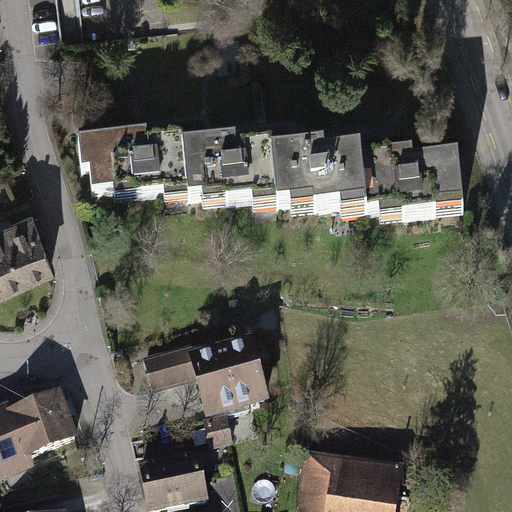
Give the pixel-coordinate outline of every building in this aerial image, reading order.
[(135,202),(186,197),(181,149),(181,139),(144,143),(144,138),(74,144),(77,176),(89,175),(91,196),(134,192),(135,202)] [(225,207),(276,203),(272,155),(271,147),(235,150),(234,144),(181,149),(186,197),(186,203),(225,200),(225,207)] [(312,214),(363,209),(359,165),(358,154),(323,157),(322,151),(272,155),(276,203),(277,210),(312,207),(312,214)] [(412,161),(359,165),(363,209),(364,219),(399,216),(399,221),(436,218),(435,212),(462,210),(457,162),(412,166),(412,161)] [(28,218),(0,230),(0,289),(51,266),(28,218)] [(246,339),(188,355),(195,381),(205,416),(263,400),(246,339)] [(153,393),(195,381),(188,355),(187,351),(144,363),(153,393)] [(10,408),(0,411),(0,488),(0,490),(35,477),(31,466),(78,449),(60,400),(13,417),(10,408)] [(224,422),(204,427),(209,447),(229,442),(224,422)] [(184,452),(165,453),(175,507),(205,502),(199,461),(185,461),(184,452)] [(147,511),(154,511),(175,507),(165,453),(146,457),(149,469),(141,469),(147,511)] [(398,511),(405,471),(308,456),(299,511),(398,511)]
